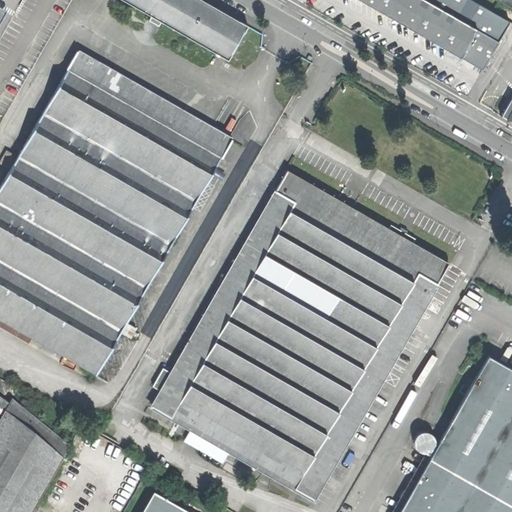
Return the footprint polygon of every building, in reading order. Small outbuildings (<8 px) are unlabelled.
[(64,3),(72,2),(72,0),(56,0),(57,13),(64,13),(64,3)] [(124,0),(225,58),(245,24),(202,0),(124,0)] [(409,0),(362,0),(397,20),(398,19),(409,0)] [(484,68),(511,21),(475,0),(409,0),(398,19),(484,68)] [(0,184),(0,318),(95,373),(119,331),(130,337),(131,335),(135,337),(137,333),(133,331),(135,327),(124,321),(219,155),(220,155),(230,138),(77,49),(67,67),(67,68),(0,184)] [(511,94),(500,114),(511,121),(511,94)] [(194,430),(313,498),(388,365),(447,262),(412,241),(413,237),(405,232),(407,230),(403,227),(400,226),(399,229),(390,223),(388,228),(342,201),(286,169),(170,372),(163,368),(153,386),(160,390),(150,405),(194,430)] [(511,511),(511,367),(487,354),(409,492),(397,511),(511,511)] [(6,413),(3,411),(0,415),(0,511),(32,511),(62,459),(58,456),(64,449),(12,407),(6,413)] [(418,449),(422,450),(424,451),(427,451),(431,449),(433,447),(434,444),(435,440),(434,436),(432,433),(430,432),(427,430),(424,430),(420,430),(418,432),(415,434),(414,438),(414,441),(415,444),(416,446),(418,449)] [(182,511),(153,495),(142,511),(182,511)]
